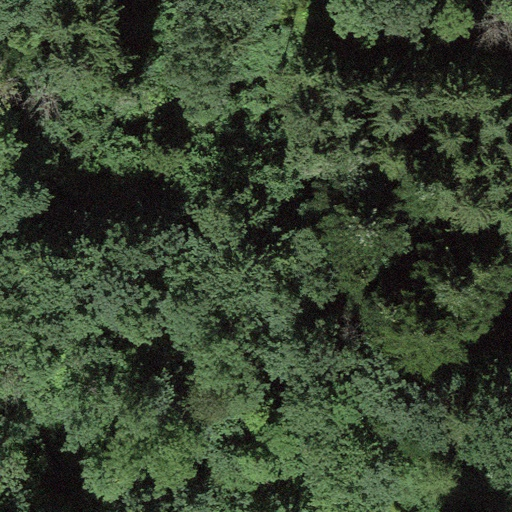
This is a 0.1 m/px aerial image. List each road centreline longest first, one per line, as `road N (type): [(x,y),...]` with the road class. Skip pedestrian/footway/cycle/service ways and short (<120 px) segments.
road 1 (track): [(247,0),(511,56)]
road 2 (track): [(511,481),(317,511)]
